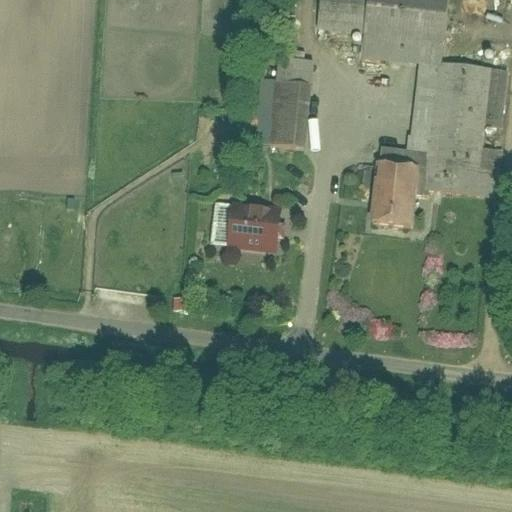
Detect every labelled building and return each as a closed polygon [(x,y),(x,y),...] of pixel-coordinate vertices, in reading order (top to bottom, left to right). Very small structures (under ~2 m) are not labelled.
[(439,79),(447,2),(427,0),(320,0),(316,37),(366,43),(363,69),(439,79)] [(262,89),(254,156),(304,161),(314,76),(280,73),(278,91),(262,89)] [(509,87),(439,79),(426,200),(496,208),(500,166),(482,164),(484,142),(503,144),(509,87)] [(429,167),(381,162),(379,181),(372,180),(366,235),(411,240),(415,203),(424,204),(429,167)] [(284,215),(221,208),(215,248),(279,256),(284,215)]
